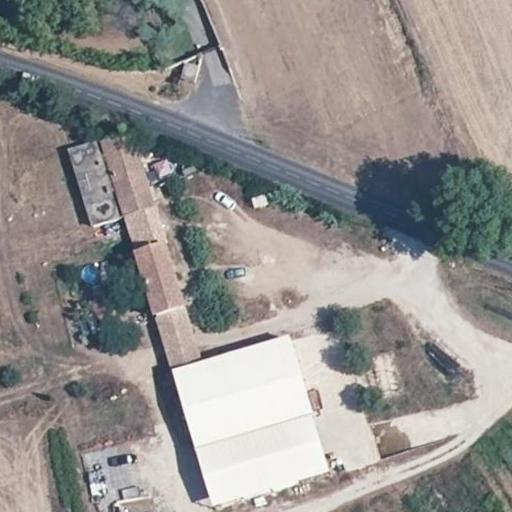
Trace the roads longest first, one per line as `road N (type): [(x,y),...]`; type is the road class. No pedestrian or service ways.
road 1 (tertiary): [(511,260),(0,63)]
road 2 (unknown): [(208,139),(199,59),(174,0)]
